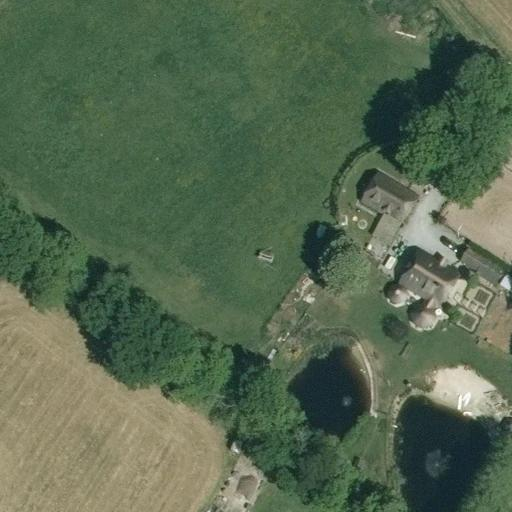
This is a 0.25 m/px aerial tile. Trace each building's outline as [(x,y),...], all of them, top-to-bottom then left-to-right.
[(511,137),(511,114),(501,128),(511,137)] [(418,198),(378,174),(361,203),(401,227),(418,198)] [(459,264),(476,274),(475,277),(494,289),(504,273),(485,261),(485,262),(468,251),(459,264)] [(400,285),(425,300),(423,305),(414,307),(410,316),(412,326),(421,331),(431,329),(436,320),(434,312),(437,307),(440,309),(459,277),(418,254),(400,285)] [(511,421),(506,422),(502,429),(506,435),(511,435),(511,421)]
